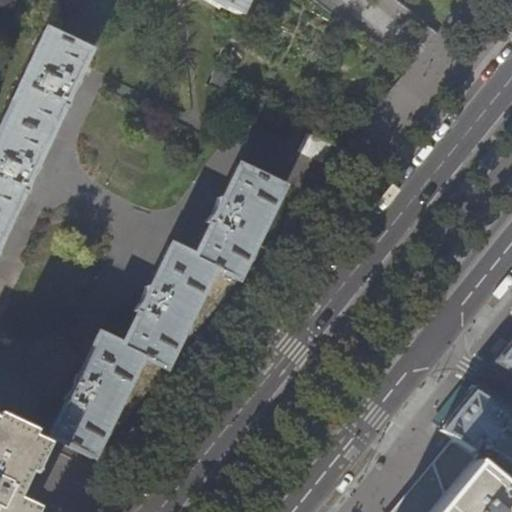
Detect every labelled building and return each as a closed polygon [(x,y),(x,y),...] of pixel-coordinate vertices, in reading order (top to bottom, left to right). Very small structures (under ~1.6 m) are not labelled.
[(0,0),(0,7),(9,9),(11,0),(202,0),(214,7),(216,5),(236,14),(243,0),(0,0)] [(0,117),(0,232),(20,191),(21,192),(33,168),(30,167),(60,105),(62,106),(72,84),(70,83),(85,52),(40,32),(0,117)] [(45,435),(90,457),(95,452),(112,431),(132,406),(152,382),(166,364),(204,318),(260,249),(252,244),(280,187),(236,166),(218,200),(216,199),(205,222),(207,223),(190,256),(168,245),(146,288),(144,287),(132,311),(134,312),(118,344),(96,334),(75,377),(72,376),(60,399),(63,401),(45,435)] [(511,338),(510,341),(494,362),(511,372),(511,338)] [(498,453),(511,430),(511,413),(471,389),(462,400),(454,410),(439,429),(438,429),(452,438),(471,450),(477,440),(498,453)] [(454,410),(462,400),(457,395),(434,423),(439,429),(454,410)] [(0,469),(20,479),(30,460),(35,462),(40,451),(43,444),(27,436),(30,431),(0,417),(0,469)] [(511,430),(498,453),(498,454),(492,463),(506,472),(511,464),(511,430)] [(511,511),(511,475),(507,472),(506,472),(492,463),(471,450),(452,438),(446,445),(392,510),(390,511),(511,511)] [(20,479),(0,469),(0,511),(29,511),(32,508),(11,498),(20,479)]
